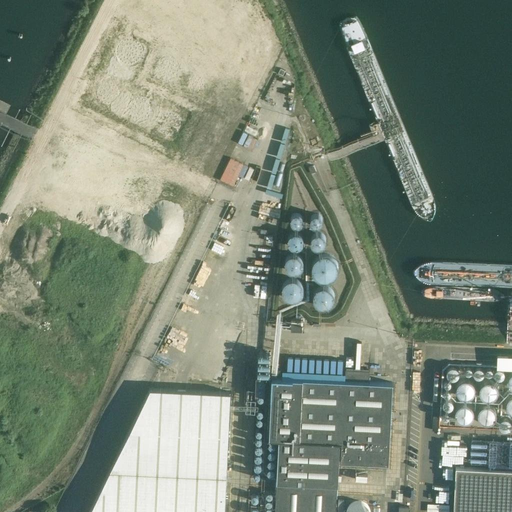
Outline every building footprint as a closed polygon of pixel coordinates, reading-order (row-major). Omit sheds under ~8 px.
[(146,0),(123,0),(117,13),(222,65),(233,43),(146,0)] [(221,109),(230,92),(233,84),(228,82),(227,83),(222,81),(213,100),(217,102),(215,107),(221,109)] [(325,150),(316,131),(289,144),(299,163),(325,150)] [(303,221),(303,219),(303,218),(303,217),(302,215),(301,214),(300,214),(298,213),(297,213),(295,213),(294,213),(293,214),(292,215),(291,216),(290,218),(290,219),(290,221),(291,222),(292,223),(293,224),(294,225),(295,226),(297,226),(298,226),(299,225),(301,224),(302,223),(302,222),(303,221)] [(322,221),(322,220),(322,219),(322,217),(321,216),(320,215),(319,215),(317,214),(316,214),(315,214),(313,215),(312,215),(311,216),(310,218),(310,219),(310,220),(310,222),(311,223),(311,224),(312,225),(314,226),(315,226),(316,226),(318,226),(319,226),(320,225),(321,224),(322,223),(322,221)] [(304,241),(304,239),(304,238),(303,236),(303,235),(302,234),(300,233),(299,232),(297,231),(296,231),(294,231),(293,232),(291,233),(290,234),(289,235),(288,237),(288,238),(288,239),(288,241),(289,242),(289,244),(290,245),(292,246),(293,247),(295,247),(296,247),(298,247),(299,247),(301,246),(302,245),(303,244),(304,242),(304,241)] [(325,241),(325,240),(325,239),(325,237),(324,236),(323,235),(322,234),(320,233),(319,233),(317,233),(316,233),(314,233),(313,234),(312,235),(311,237),(310,238),(310,240),(310,242),(311,243),(311,245),(312,246),(314,247),(315,248),(317,248),(318,248),(320,248),(321,247),(323,246),(324,245),(325,244),(325,242),(325,241)] [(304,265),(304,263),(304,261),(304,260),(303,258),(302,257),(301,255),(299,254),(298,254),(296,253),(294,253),(292,254),(291,254),(289,255),(288,256),(287,258),(286,259),(286,261),(286,263),(286,265),(286,266),(287,268),(288,269),(289,270),(291,271),(292,272),(294,272),(296,272),(298,272),(299,271),(301,271),(302,269),(303,268),(304,266),(304,265)] [(338,270),(338,267),(338,265),(338,263),(337,261),(336,259),(334,258),(333,257),(331,255),(329,255),(327,254),(325,254),(323,254),(321,254),(319,255),(317,256),(316,257),(314,259),(313,261),(312,263),(312,265),(312,267),(312,269),(312,271),(313,273),(314,275),(315,276),(317,278),(319,279),(321,280),(323,280),(325,280),(327,280),(329,280),(331,279),(332,278),(334,277),(335,275),(337,274),(337,272),(338,270)] [(304,290),(304,289),(304,287),(304,285),(303,283),(302,282),(301,280),(299,279),(297,278),(296,278),(294,277),(292,277),(290,278),(288,279),(287,280),(285,281),(284,282),(283,284),(282,286),(282,288),(282,289),(282,290),(283,292),(283,294),(284,296),(286,297),(287,298),(289,299),(291,299),(293,300),(295,300),(296,299),(298,299),(300,298),(301,296),(302,295),(303,293),(304,291),(304,290)] [(335,297),(335,295),(334,293),(333,291),(332,290),(331,288),(330,287),(328,286),(326,286),(324,285),(322,285),(320,286),(319,287),(317,288),(316,289),(314,290),(313,292),(313,294),(312,296),(312,297),(313,299),(313,300),(314,302),(315,304),(316,305),(318,306),(319,307),(321,308),(323,308),(325,308),(327,307),(329,307),(330,306),(332,305),(333,303),(334,301),(334,300),(335,298),(335,297)] [(131,379),(150,388),(230,392),(234,307),(174,290),(131,379)] [(302,319),(291,319),(290,330),(302,331),(302,319)] [(458,372),(458,370),(457,368),(455,367),(454,366),(452,366),(450,367),(448,368),(447,369),(446,371),(446,372),(446,374),(447,376),(449,377),(451,378),(453,378),(455,378),(456,377),(457,375),(458,373),(458,372)] [(483,372),(483,370),(482,368),(481,367),(479,367),(477,366),(476,367),(474,368),(473,369),(473,371),(473,372),(473,373),(474,375),(475,376),(477,377),(478,377),(480,376),(481,376),(482,374),(483,373),(483,372)] [(504,373),(504,371),(503,369),(502,368),(500,368),(499,367),(497,368),(495,369),(494,370),(494,372),(494,373),(494,374),(495,376),(496,377),(498,378),(499,378),(501,377),(503,377),(504,375),(504,374),(504,373)] [(256,375),(253,420),(270,421),(269,436),(267,436),(267,437),(269,437),(279,437),(278,463),(277,481),(277,480),(275,511),(335,511),(340,441),(341,441),(340,462),(341,462),(341,460),(388,463),(392,382),(378,381),(369,381),(369,370),(345,369),(345,380),(256,375)] [(478,388),(478,389),(478,390),(478,391),(479,392),(479,393),(480,394),(481,395),(482,396),(483,397),(484,397),(486,398),(487,398),(488,398),(489,398),(490,397),(491,397),(492,397),(493,396),(494,395),(495,394),(496,393),(496,392),(496,391),(497,390),(497,389),(497,388),(497,387),(496,386),(496,385),(496,384),(495,383),(495,382),(494,382),(493,381),(491,380),(489,379),(488,379),(487,379),(486,379),(485,379),(484,380),(482,381),(481,381),(481,382),(480,382),(480,383),(479,384),(479,385),(478,386),(478,387),(478,388)] [(455,388),(455,389),(455,390),(456,391),(456,392),(456,393),(457,394),(458,395),(459,396),(460,396),(461,397),(462,397),(464,397),(465,397),(466,397),(467,397),(469,396),(470,395),(471,394),(472,393),(472,392),(473,391),(473,390),(473,389),(473,388),(473,387),(473,386),(472,385),(471,384),(471,383),(470,382),(469,381),(468,381),(467,381),(467,380),(466,380),(464,380),(463,380),(462,380),(461,381),(460,381),(459,381),(458,382),(457,383),(457,384),(456,384),(456,385),(456,386),(455,387),(455,388)] [(224,511),(230,392),(150,388),(88,511),(224,511)] [(452,403),(452,402),(451,400),(450,399),(448,398),(447,398),(445,398),(444,399),(442,401),(442,402),(442,403),(442,405),(443,407),(444,408),(446,408),(447,409),(449,408),(451,407),(452,406),(452,404),(452,403)] [(454,412),(454,413),(454,414),(454,415),(454,416),(455,417),(455,418),(456,419),(457,420),(458,420),(459,421),(461,422),(463,422),(465,422),(466,422),(466,421),(467,421),(468,420),(469,420),(469,419),(470,419),(471,418),(471,417),(471,416),(472,415),(472,414),(472,413),(472,412),(472,411),(472,410),(471,409),(471,408),(470,407),(469,406),(468,405),(467,405),(466,404),(465,404),(463,404),(461,404),(459,404),(458,405),(457,406),(456,406),(456,407),(455,408),(454,409),(454,410),(454,411),(454,412)] [(477,412),(477,413),(477,414),(477,415),(477,416),(478,417),(478,418),(479,419),(480,419),(480,420),(481,420),(482,421),(483,422),(484,422),(486,422),(487,422),(489,421),(491,420),(492,419),(493,419),(493,418),(493,417),(494,417),(494,416),(494,415),(494,414),(495,413),(494,412),(494,411),(494,410),(493,409),(493,408),(492,407),(491,406),(490,405),(489,405),(488,405),(487,405),(486,404),(484,405),(483,405),(482,405),(481,406),(480,406),(480,407),(479,408),(478,408),(478,409),(478,410),(477,411),(477,412)] [(510,424),(510,422),(509,420),(507,419),(505,418),(504,418),(502,419),(500,420),(499,421),(498,423),(498,424),(498,426),(499,428),(501,429),(503,430),(504,430),(506,430),(508,428),(509,427),(510,425),(510,424)] [(511,511),(511,469),(455,467),(453,511),(511,511)] [(369,511),(369,508),(367,505),(364,502),(360,500),(356,500),(352,501),(348,503),(346,506),(344,510),(344,511),(369,511)]
